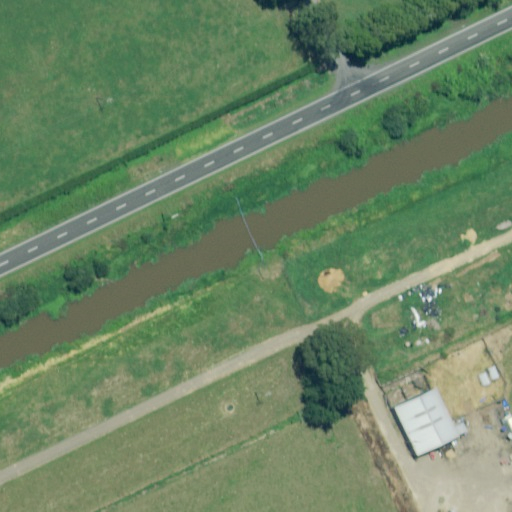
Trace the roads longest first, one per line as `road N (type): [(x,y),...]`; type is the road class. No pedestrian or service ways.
road 1 (unclassified): [(511,17),(0,263)]
road 2 (unknown): [(0,479),(343,320)]
